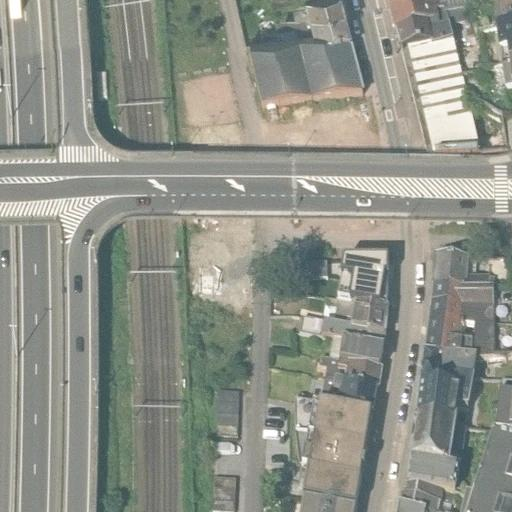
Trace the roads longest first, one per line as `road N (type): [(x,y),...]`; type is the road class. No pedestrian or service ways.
road 1 (residential): [(373,0),(413,153),(413,269),(374,511)]
road 2 (motorway): [(31,511),(33,268),(22,0)]
road 3 (secondary): [(119,192),(511,181)]
road 4 (motorway): [(80,511),(78,260),(119,192)]
road 5 (motorway): [(80,192),(65,0)]
